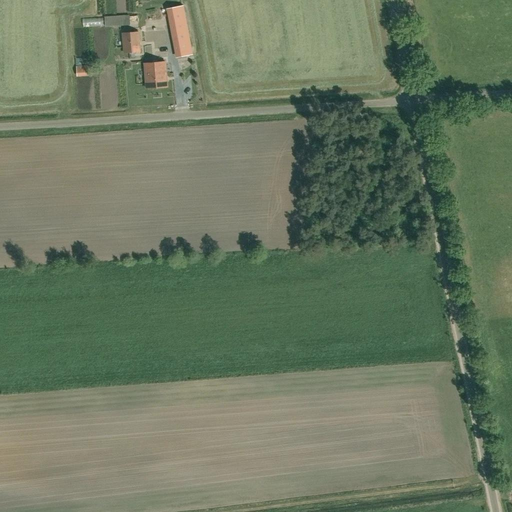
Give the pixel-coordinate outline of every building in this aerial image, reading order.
[(176,50),(191,47),(183,6),(168,9),(176,50)] [(131,25),(130,15),(105,17),(105,27),(131,25)] [(123,33),(124,53),(140,52),(139,32),(123,33)] [(165,62),(145,63),(144,60),(136,61),(137,70),(145,69),(147,88),(167,87),(165,62)] [(76,66),(77,76),(90,76),(90,65),(76,66)]
